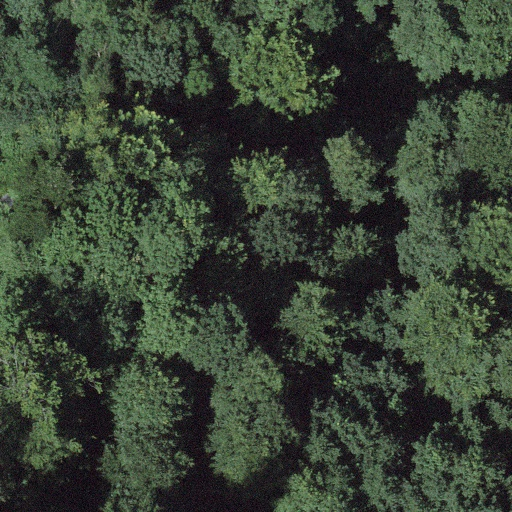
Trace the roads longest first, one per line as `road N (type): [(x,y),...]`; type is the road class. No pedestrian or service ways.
road 1 (track): [(0,214),(34,190),(187,163),(420,148),(511,122)]
road 2 (track): [(231,511),(135,436),(0,347)]
